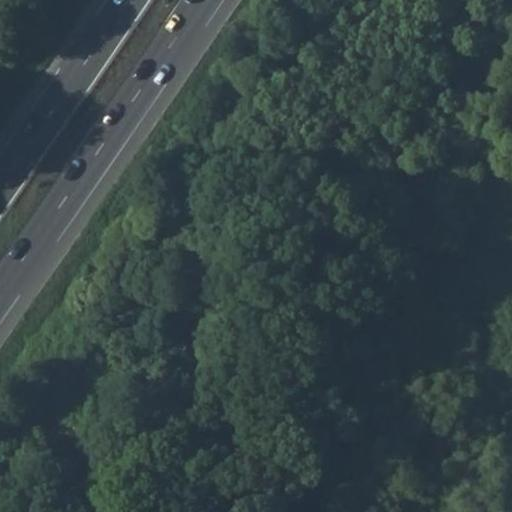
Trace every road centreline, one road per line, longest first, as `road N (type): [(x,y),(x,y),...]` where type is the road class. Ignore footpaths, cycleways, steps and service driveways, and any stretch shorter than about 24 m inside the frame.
road 1 (trunk): [(0,292),(202,0)]
road 2 (trunk): [(128,0),(0,187)]
